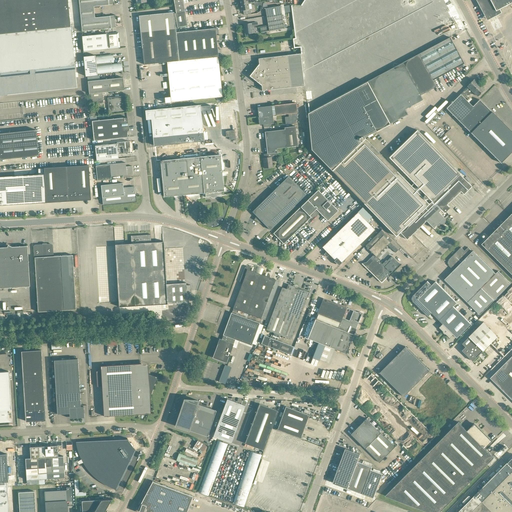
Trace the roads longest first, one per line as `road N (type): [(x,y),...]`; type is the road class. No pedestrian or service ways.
road 1 (secondary): [(223,239),(246,155),(225,0)]
road 2 (unclassified): [(146,216),(124,0)]
road 3 (track): [(0,338),(193,330)]
road 4 (unknown): [(20,432),(19,349),(38,348),(47,357),(49,430)]
road 5 (unclassified): [(386,302),(511,179)]
road 6 (secondary): [(386,302),(223,239)]
road 7 (unclassified): [(348,399),(174,386)]
road 8 (secondary): [(511,423),(386,302)]
road 9 (unclassified): [(0,433),(127,426),(157,433)]
road 10 (tertiary): [(174,386),(223,239)]
road 11 (unclassified): [(0,223),(146,216)]
road 12 (unclassified): [(306,511),(348,399)]
